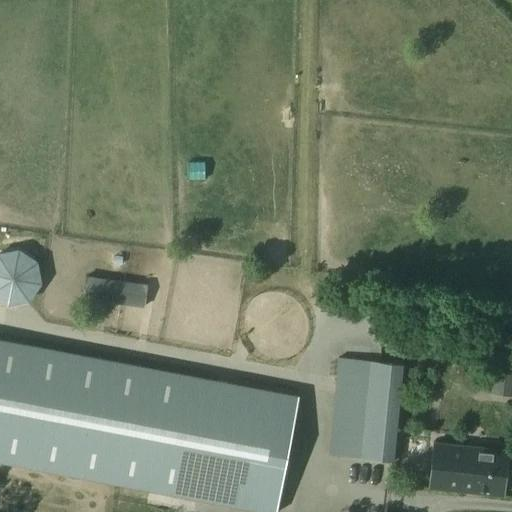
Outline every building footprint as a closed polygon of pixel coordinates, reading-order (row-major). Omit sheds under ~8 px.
[(38,261),(19,248),(0,251),(0,300),(8,306),(30,302),(43,282),(38,261)] [(147,284),(87,276),(83,299),(144,308),(147,284)] [(511,332),(499,331),(492,392),(511,394),(511,332)] [(276,511),(299,396),(0,339),(0,462),(262,511),(276,511)] [(370,363),(339,359),(334,415),(338,416),(334,455),(361,458),(395,462),(406,365),(370,363)] [(508,451),(436,443),(431,488),(503,495),(508,451)]
